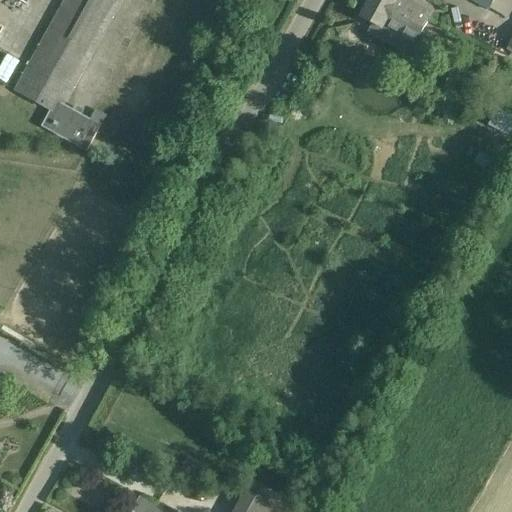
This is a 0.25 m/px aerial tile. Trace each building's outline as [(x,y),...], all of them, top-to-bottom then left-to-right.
[(42,128),(87,153),(102,126),(91,121),(65,106),(123,0),(66,0),(26,72),(16,92),(51,111),(42,128)] [(160,0),(91,121),(102,126),(87,153),(109,164),(119,148),(132,156),(221,0),(160,0)] [(408,0),(372,0),(362,18),(414,48),(434,14),(408,0)] [(469,0),(489,11),(495,0),(469,0)] [(511,115),(497,108),(488,126),(510,137),(511,132),(511,115)] [(196,461),(187,457),(182,468),(191,472),(196,461)] [(303,511),(306,509),(252,477),(232,511),(303,511)] [(132,511),(167,511),(141,497),(132,511)]
